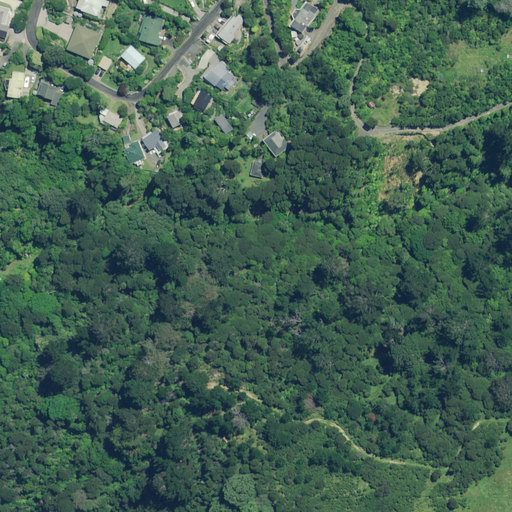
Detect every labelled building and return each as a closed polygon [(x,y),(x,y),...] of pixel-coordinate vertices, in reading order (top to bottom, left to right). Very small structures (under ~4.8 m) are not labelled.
[(80,0),(78,7),(99,16),(103,5),(108,6),(110,1),(106,0),(80,0)] [(302,9),(297,9),(293,15),(295,20),(291,25),(303,33),(319,10),(308,2),(302,9)] [(5,7),(0,5),(0,39),(6,41),(10,26),(2,23),(4,16),(3,16),(5,7)] [(245,19),(235,11),(217,35),(229,44),(232,40),(236,44),(242,36),(238,34),(236,37),(233,35),(245,19)] [(163,19),(145,13),(142,25),(144,26),(140,39),(161,46),(163,39),(158,37),(163,19)] [(77,23),(71,43),(68,49),(91,59),(102,33),(77,23)] [(310,41),(306,39),(301,45),(305,48),(310,41)] [(146,58),(133,45),(123,55),(137,68),(146,58)] [(304,50),(299,47),(296,51),(301,55),(304,50)] [(113,60),(104,56),(99,65),(107,70),(113,60)] [(224,91),(226,88),(230,90),(235,83),(231,80),(235,76),(220,65),(209,80),(224,91)] [(25,72),(13,71),(13,77),(11,77),(10,96),(20,97),(21,87),(24,87),(25,72)] [(58,87),(42,82),(38,95),(54,100),(58,87)] [(213,96),(199,88),(191,103),(205,111),(213,96)] [(376,104),(370,99),(366,103),(372,108),(376,104)] [(124,118),(104,107),(101,112),(105,114),(102,118),(118,127),(124,118)] [(185,122),(179,110),(168,116),(174,128),(185,122)] [(234,129),(222,112),(215,118),(226,134),(234,129)] [(386,115),(376,117),(378,123),(388,121),(386,115)] [(166,139),(158,128),(143,138),(151,150),(154,148),(158,155),(173,145),(168,138),(166,139)] [(291,145),(277,129),(264,139),(278,156),(291,145)] [(146,158),(139,140),(131,143),(133,147),(126,150),(132,164),(137,162),(138,165),(143,164),(141,160),(146,158)] [(267,164),(255,161),(252,175),(264,177),(267,164)]
